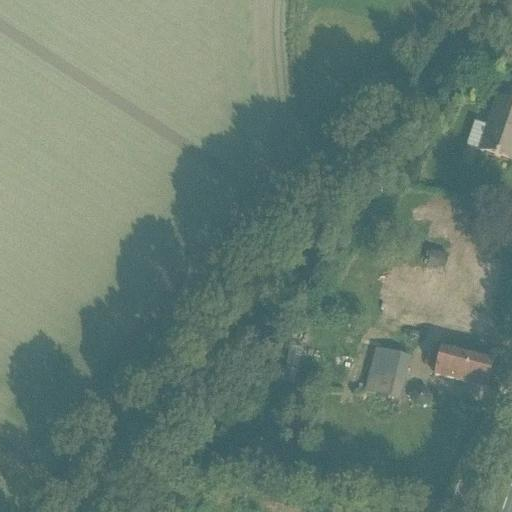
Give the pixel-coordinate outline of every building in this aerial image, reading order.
[(479,154),(511,165),(511,162),(511,92),(508,105),(497,102),(488,129),(474,124),(465,150),(479,154)] [(452,261),(432,256),(429,267),(448,273),(452,261)] [(446,313),(469,318),(472,305),(469,304),(474,286),(438,277),(433,297),(449,301),(446,313)] [(280,384),(294,387),(302,351),(288,349),(280,384)] [(432,377),(466,386),(485,391),(492,364),(473,359),(439,350),(432,377)] [(409,360),(374,351),(364,394),(398,403),(409,360)]
